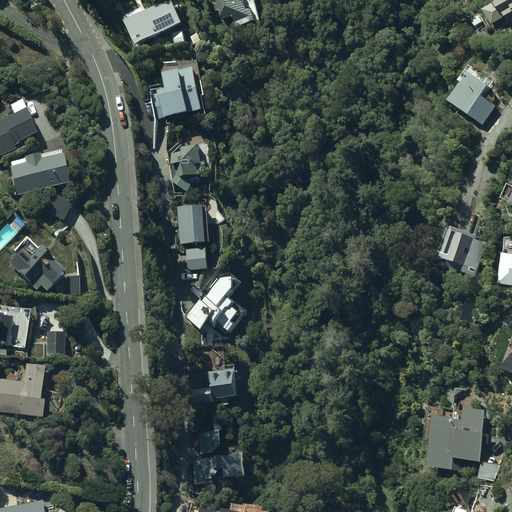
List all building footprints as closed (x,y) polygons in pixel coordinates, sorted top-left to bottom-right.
[(220,14),(222,23),(234,20),(237,32),(261,26),(255,4),(251,5),(250,0),(221,0),(216,1),(217,6),(215,7),(216,15),(220,14)] [(511,0),(494,0),(497,5),(483,14),(492,27),(504,19),(510,29),(511,27),(511,0)] [(145,13),(143,9),(124,17),(137,45),(184,24),(174,2),(159,9),(158,7),(145,13)] [(184,32),(173,33),(175,45),(185,44),(184,32)] [(195,68),(165,74),(168,90),(153,93),(158,119),(203,110),(195,68)] [(491,89),(471,76),(451,103),(483,125),(496,107),(484,98),(491,89)] [(38,137),(23,103),(11,108),(14,117),(0,122),(0,157),(16,151),(15,148),(38,137)] [(202,173),(205,173),(205,166),(201,166),(200,156),(199,156),(198,147),(182,149),(182,155),(172,156),(173,171),(176,171),(177,177),(173,184),(188,195),(194,186),(188,182),(203,178),(202,173)] [(65,154),(10,164),(17,198),(71,188),(65,154)] [(511,188),(508,187),(502,202),(510,205),(509,209),(511,209),(511,188)] [(73,208),(56,197),(46,213),(63,223),(73,208)] [(204,210),(180,211),(182,248),(207,247),(204,210)] [(447,229),(436,261),(464,271),(463,276),(474,280),(486,246),(476,243),(477,238),(447,229)] [(504,256),(502,256),(499,287),(511,288),(511,239),(506,238),(504,256)] [(23,253),(11,265),(37,291),(41,287),(47,293),(65,274),(48,257),(51,254),(45,248),(32,262),(23,253)] [(188,252),(188,272),(208,272),(208,252),(188,252)] [(230,273),(227,274),(205,296),(208,298),(203,303),(202,302),(186,318),(202,334),(209,326),(213,330),(218,326),(229,336),(249,315),(238,304),(237,305),(231,299),(243,286),(230,273)] [(80,279),(67,279),(67,299),(80,299),(80,279)] [(0,344),(11,346),(16,318),(0,315),(0,344)] [(511,331),(496,375),(511,380),(511,331)] [(65,361),(65,338),(47,338),(47,361),(65,361)] [(46,370),(27,366),(25,386),(0,382),(0,386),(0,414),(43,420),(45,405),(41,404),(46,370)] [(236,402),(235,373),(209,373),(209,384),(212,384),(212,392),(194,392),(194,406),(214,406),(214,402),(236,402)] [(456,415),(455,423),(436,422),(430,472),(461,473),(462,464),(481,465),(480,479),(493,480),(502,465),(482,464),(483,446),(489,446),(489,438),(484,438),(487,415),(467,414),(467,415),(456,415)] [(219,437),(199,438),(200,457),(213,457),(219,452),(219,437)] [(21,449),(5,446),(4,454),(0,453),(0,477),(15,480),(21,449)] [(192,464),(195,487),(212,487),(212,483),(237,483),(237,484),(242,484),(242,475),(240,475),(240,469),(241,469),(241,460),(232,460),(232,462),(222,462),(221,459),(209,459),(209,463),(204,463),(204,462),(199,462),(200,463),(192,464)]
